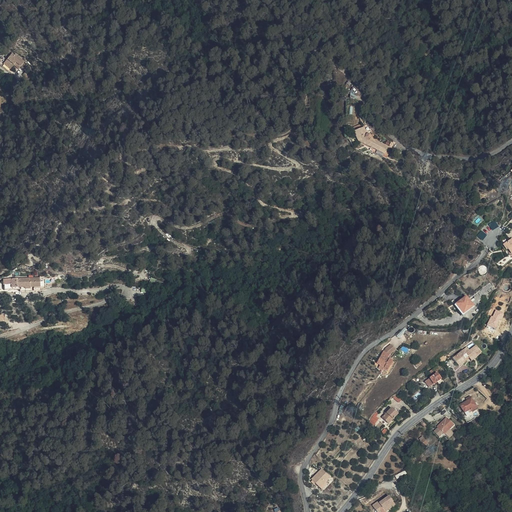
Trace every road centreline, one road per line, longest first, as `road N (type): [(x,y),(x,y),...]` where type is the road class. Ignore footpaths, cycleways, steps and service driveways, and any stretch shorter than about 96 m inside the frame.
road 1 (secondary): [(341,511),(398,433),(495,363),(511,329)]
road 2 (residential): [(511,141),(475,157),(421,153),(390,136),(357,84)]
